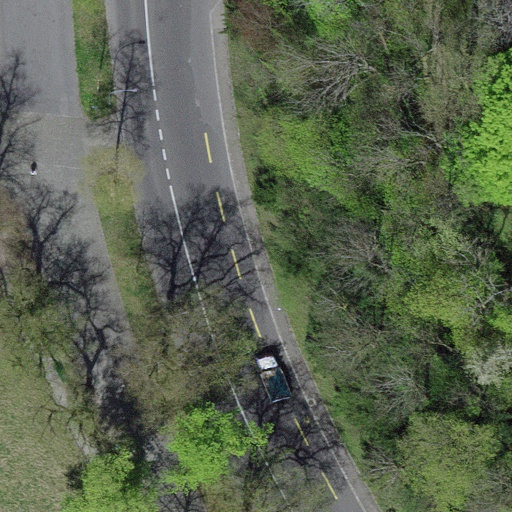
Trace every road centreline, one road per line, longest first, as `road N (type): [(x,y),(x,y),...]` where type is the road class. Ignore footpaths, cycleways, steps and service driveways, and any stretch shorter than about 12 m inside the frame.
road 1 (secondary): [(292,511),(207,326),(159,135)]
road 2 (residential): [(159,135),(0,131)]
road 3 (secondary): [(159,135),(152,0)]
